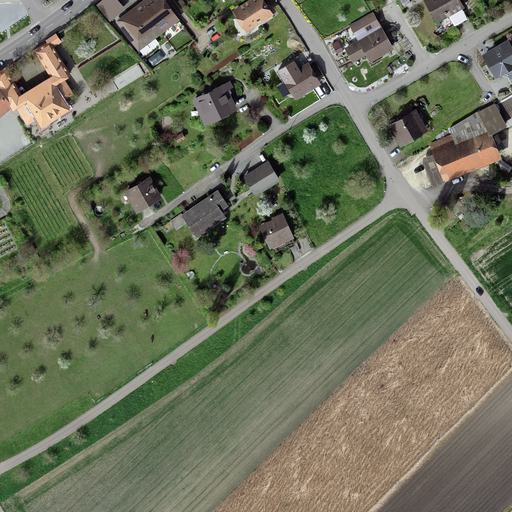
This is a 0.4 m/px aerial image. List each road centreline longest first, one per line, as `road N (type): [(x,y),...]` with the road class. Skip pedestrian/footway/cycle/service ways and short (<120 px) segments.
road 1 (residential): [(352,108),(402,193),(0,467)]
road 2 (residential): [(352,108),(511,18)]
road 3 (track): [(402,193),(511,331)]
road 4 (residential): [(282,0),(352,108)]
